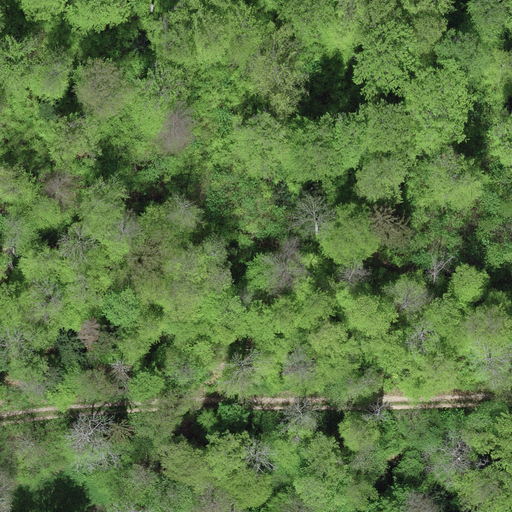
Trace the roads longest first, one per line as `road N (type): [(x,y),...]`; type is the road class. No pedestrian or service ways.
road 1 (track): [(511,276),(286,240),(88,182),(0,106)]
road 2 (track): [(511,402),(454,409),(136,406),(0,417)]
